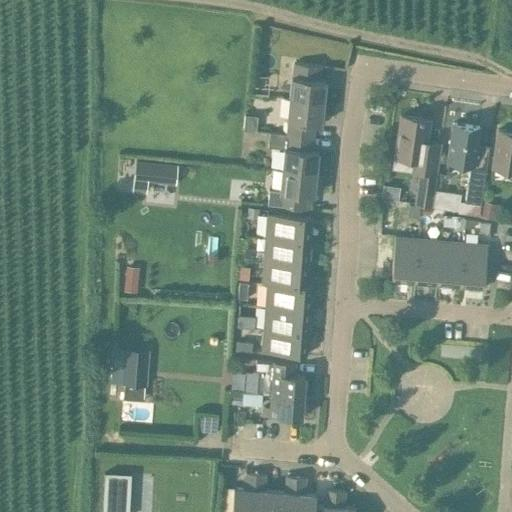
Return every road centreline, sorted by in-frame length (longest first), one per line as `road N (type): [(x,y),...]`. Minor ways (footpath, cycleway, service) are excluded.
road 1 (residential): [(511,88),(384,68),(358,79),(343,303)]
road 2 (residential): [(343,303),(511,317)]
road 3 (residential): [(343,303),(334,454)]
road 4 (residential): [(501,511),(511,375)]
